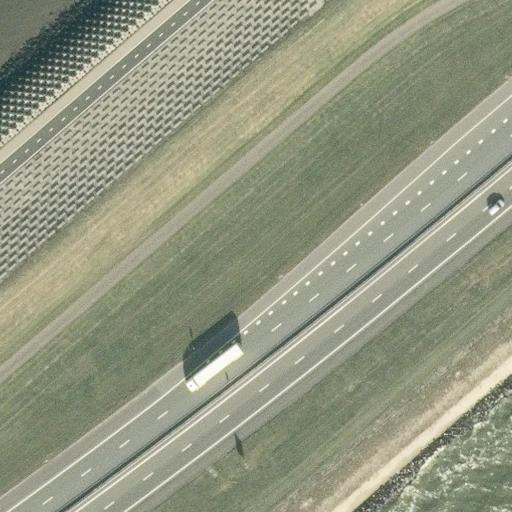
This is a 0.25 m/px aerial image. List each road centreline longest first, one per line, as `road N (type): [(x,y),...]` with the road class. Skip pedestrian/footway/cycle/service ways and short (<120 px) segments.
road 1 (motorway): [(511,126),(24,511)]
road 2 (motorway): [(107,511),(511,194)]
